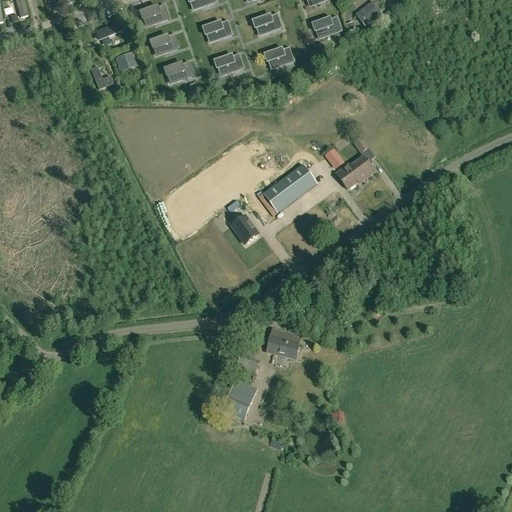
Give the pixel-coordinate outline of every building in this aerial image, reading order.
[(23,0),(15,0),(20,19),(28,17),(23,0)] [(61,0),(58,2),(62,9),(76,2),(75,0),(61,0)] [(186,0),(191,12),(214,4),(212,0),(186,0)] [(304,0),(308,8),(331,0),(304,0)] [(373,2),(356,16),(365,28),(383,14),(373,2)] [(151,8),(138,13),(143,29),(167,21),(162,7),(151,10),(151,8)] [(265,18),(252,22),(258,38),(280,30),(275,16),(266,20),(265,18)] [(325,20),(313,25),(318,40),(341,32),(336,18),(325,22),(325,20)] [(121,22),(96,33),(99,40),(109,36),(110,37),(125,31),(121,22)] [(215,24),(202,29),(208,45),(231,37),(226,23),(216,26),(215,24)] [(161,38),(148,42),(154,58),(178,50),(173,36),(162,40),(161,38)] [(277,51),(265,56),(271,72),(294,63),(289,49),(277,53),(277,51)] [(133,53),(116,59),(120,73),(138,67),(133,53)] [(227,58),(214,62),(219,78),(242,70),(237,56),(227,60),(227,58)] [(175,66),(162,70),(168,86),(191,78),(186,64),(176,67),(175,66)] [(97,68),(90,71),(99,91),(113,85),(110,78),(102,81),(97,68)] [(197,81),(214,80),(213,71),(196,72),(197,81)] [(354,145),(361,155),(369,149),(362,139),(354,145)] [(370,167),(363,158),(348,170),(346,167),(336,175),(348,191),(361,181),(363,183),(375,173),(370,167)] [(301,168),(264,197),(278,216),(317,186),(303,167),(301,168)] [(327,225),(344,199),(335,193),(318,219),(327,225)] [(194,239),(248,210),(243,199),(188,227),(194,239)] [(245,248),(261,236),(246,217),(231,228),(245,248)] [(304,228),(286,240),(292,250),(311,238),(304,228)] [(296,360),(302,338),(274,331),(268,353),(296,360)] [(255,375),(261,362),(240,353),(235,366),(255,375)] [(273,410),(282,387),(266,380),(256,403),(273,410)] [(245,421),(258,391),(237,383),(225,412),(245,421)]
